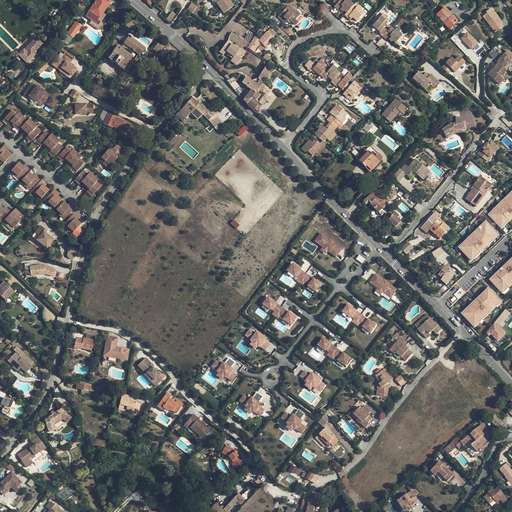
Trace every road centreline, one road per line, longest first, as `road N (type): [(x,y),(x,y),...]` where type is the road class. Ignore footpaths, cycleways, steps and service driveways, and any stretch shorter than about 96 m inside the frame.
road 1 (residential): [(67,318),(117,329),(153,354),(192,401),(241,441),(267,482),(289,495)]
road 2 (residential): [(67,318),(105,199),(211,71)]
road 3 (residential): [(339,475),(462,331)]
road 4 (residential): [(282,148),(323,99),(286,64),(287,55),(301,39),(339,26)]
road 5 (residential): [(384,252),(496,119)]
road 6 (secondary): [(282,148),(384,252)]
road 7 (residential): [(11,442),(49,387),(67,318)]
